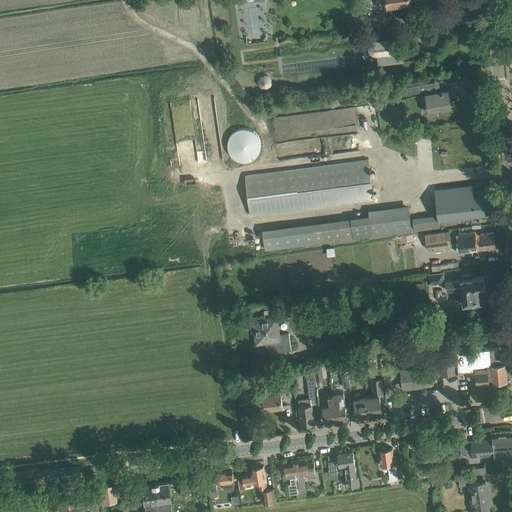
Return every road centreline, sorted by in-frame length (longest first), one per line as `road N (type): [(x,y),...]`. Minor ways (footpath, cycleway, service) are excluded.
road 1 (tertiary): [(0,480),(511,413)]
road 2 (tertiary): [(511,245),(492,0)]
